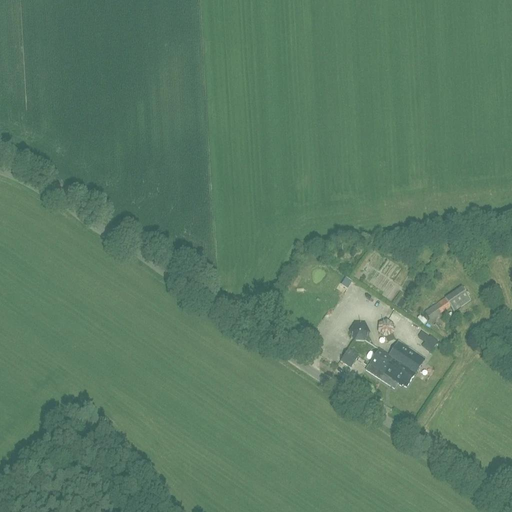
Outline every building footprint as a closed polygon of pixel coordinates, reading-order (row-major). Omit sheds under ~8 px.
[(347,289),(351,282),(345,278),(340,285),(347,289)] [(461,288),(424,312),(430,321),(450,308),(453,312),(470,301),(461,288)] [(402,299),(397,306),(401,309),(405,301),(402,299)] [(420,316),(417,319),(423,325),(426,322),(420,316)] [(378,324),(377,333),(384,339),(393,334),(394,325),(386,320),(378,324)] [(349,332),(354,341),(364,342),(370,333),(365,324),(355,323),(349,332)] [(433,335),(427,343),(436,350),(442,342),(433,335)] [(392,360),(379,380),(394,390),(397,384),(401,387),(402,386),(406,388),(415,375),(415,374),(423,362),(397,345),(389,357),(388,357),(392,360)] [(350,368),(358,357),(348,350),(340,362),(350,368)] [(388,357),(389,357),(379,350),(365,371),(379,380),(392,360),(388,357)]
